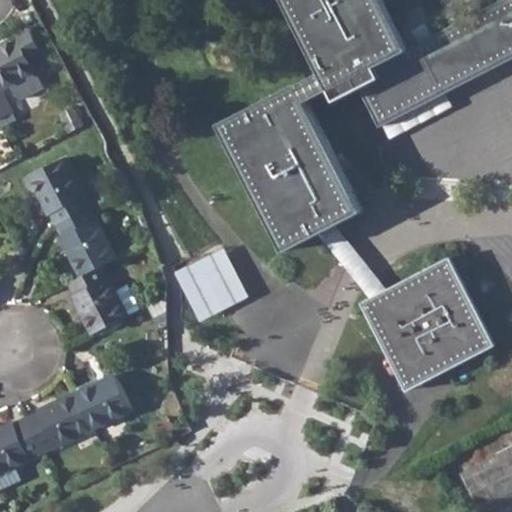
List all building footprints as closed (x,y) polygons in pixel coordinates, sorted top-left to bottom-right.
[(299,78),(222,117),(287,245),(317,230),(333,222),(365,205),(309,95),(333,83),(340,96),(365,83),(383,119),(511,53),(511,0),(493,0),(407,44),(385,0),(288,0),(323,68),(300,79),(299,78)] [(0,91),(0,89),(37,71),(30,58),(37,55),(44,51),(33,30),(0,47),(0,119),(15,111),(6,94),(2,96),(0,91)] [(43,68),(37,55),(30,58),(37,71),(43,68)] [(56,212),(61,223),(92,207),(67,158),(33,175),(52,213),(56,212)] [(64,236),(84,275),(105,264),(117,258),(92,207),(61,223),(68,235),(64,236)] [(333,222),(317,230),(371,292),(386,284),(333,222)] [(256,295),(230,245),(181,270),(206,320),(256,295)] [(387,346),(407,385),(447,365),(455,379),(478,368),(471,353),(495,340),(451,252),(386,284),(371,292),(362,297),(387,346)] [(117,288),(105,264),(84,275),(75,279),(81,292),(79,294),(97,331),(130,314),(117,288)] [(117,288),(130,314),(143,307),(130,282),(117,288)] [(77,392),(93,426),(133,408),(118,373),(77,392)] [(29,419),(44,450),(93,426),(77,392),(39,410),(41,413),(29,419)] [(0,428),(0,469),(44,450),(29,419),(18,424),(16,421),(0,428)] [(511,511),(511,439),(457,466),(479,511),(511,511)]
